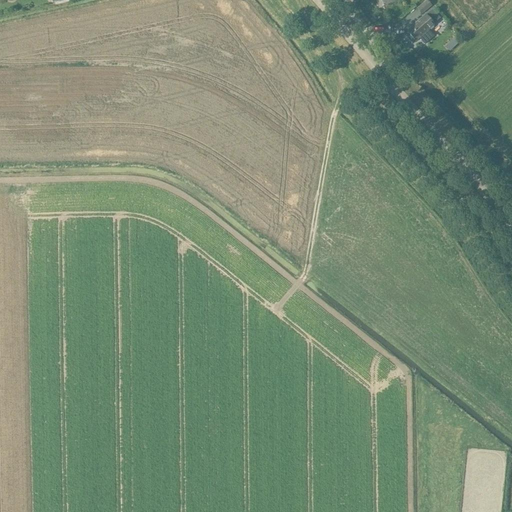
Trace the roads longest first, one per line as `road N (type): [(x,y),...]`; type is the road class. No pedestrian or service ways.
road 1 (unclassified): [(315,0),(511,232)]
road 2 (track): [(304,273),(340,84),(297,0)]
